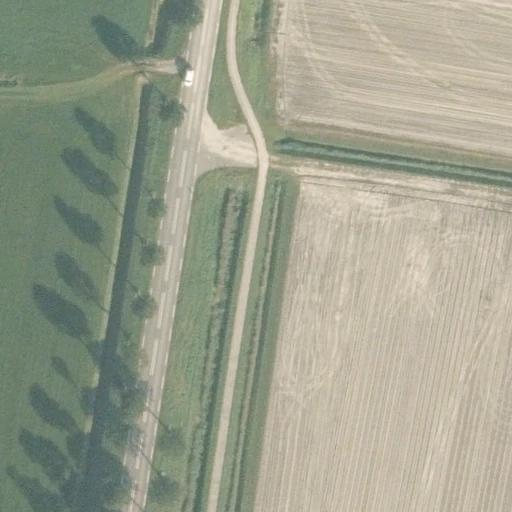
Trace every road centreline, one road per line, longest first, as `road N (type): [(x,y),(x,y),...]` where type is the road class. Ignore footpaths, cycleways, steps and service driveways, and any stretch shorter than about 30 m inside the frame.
road 1 (primary): [(127,511),(205,0)]
road 2 (track): [(186,121),(216,146),(263,160),(511,198)]
